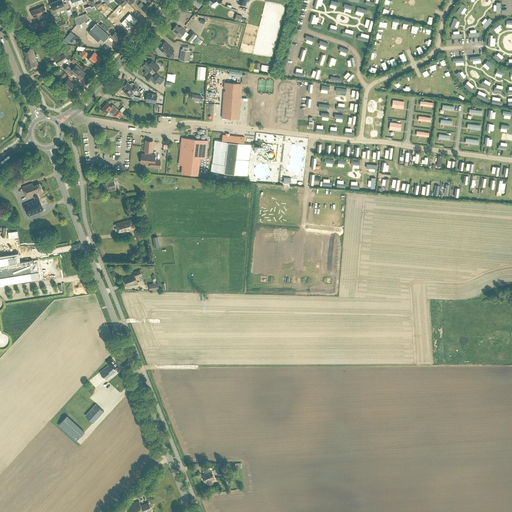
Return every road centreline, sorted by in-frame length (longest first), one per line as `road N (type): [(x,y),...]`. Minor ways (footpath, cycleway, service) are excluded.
road 1 (unclassified): [(190,511),(50,148)]
road 2 (tertiary): [(76,110),(178,0)]
